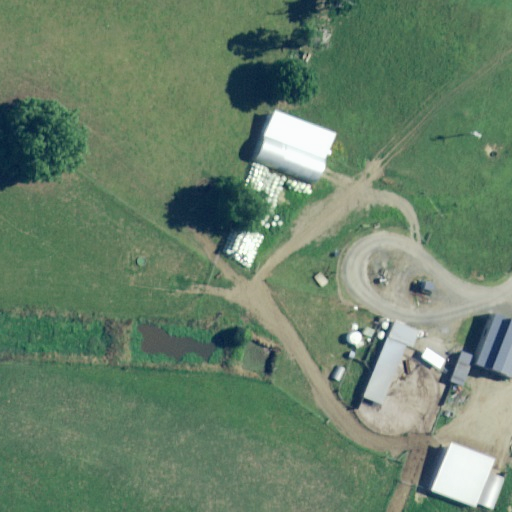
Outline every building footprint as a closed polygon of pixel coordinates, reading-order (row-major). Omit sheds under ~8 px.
[(320,159),(260,138),(252,161),(311,182),(320,159)] [(511,324),(486,316),(469,365),(497,376),(509,380),(511,372),(511,324)] [(407,347),(413,332),(388,322),(382,337),(358,397),(377,405),(401,345),(407,347)] [(468,358),(455,353),(443,381),(457,387),(468,358)] [(485,463),(442,447),(426,490),(469,506),(485,463)] [(501,480),(487,476),(478,506),(491,510),(501,480)]
